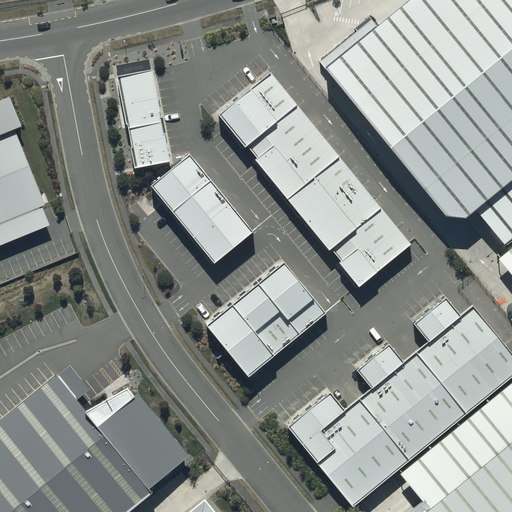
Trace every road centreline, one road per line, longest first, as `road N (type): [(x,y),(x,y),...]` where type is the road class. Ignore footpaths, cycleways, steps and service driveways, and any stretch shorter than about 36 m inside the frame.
road 1 (residential): [(299,511),(159,339),(118,270),(87,176),(59,31)]
road 2 (residential): [(59,31),(178,0)]
